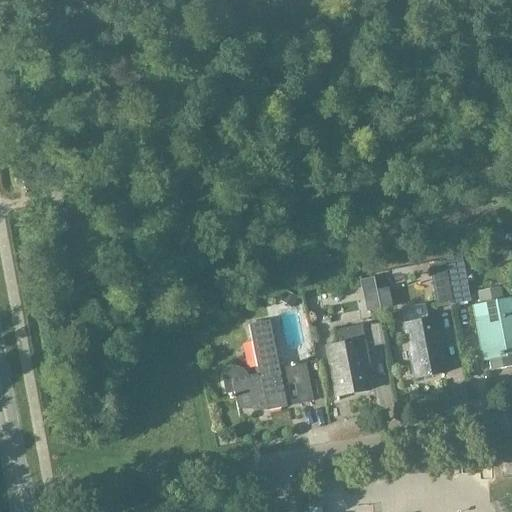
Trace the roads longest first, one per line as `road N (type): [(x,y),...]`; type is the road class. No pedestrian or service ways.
road 1 (residential): [(272,511),(269,464),(511,418)]
road 2 (secondary): [(22,511),(0,391)]
